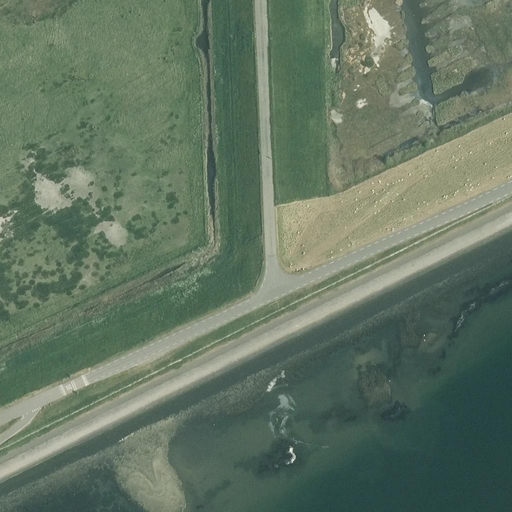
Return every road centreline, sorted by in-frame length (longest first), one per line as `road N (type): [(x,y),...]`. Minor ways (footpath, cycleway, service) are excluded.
road 1 (unclassified): [(276,291),(259,0)]
road 2 (unclassified): [(32,405),(276,291)]
road 3 (unclassified): [(276,291),(511,184)]
